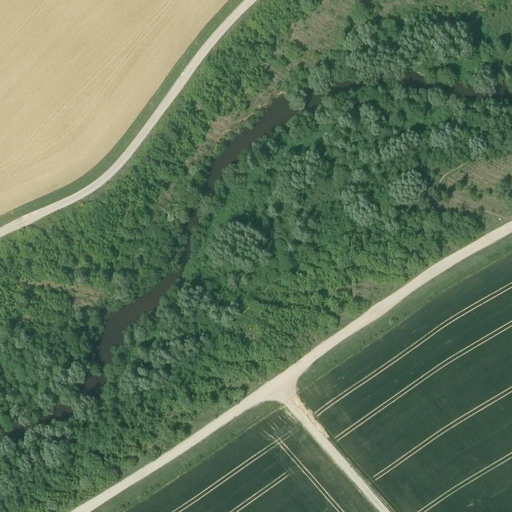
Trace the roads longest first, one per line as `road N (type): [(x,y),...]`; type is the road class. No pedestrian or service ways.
road 1 (track): [(507,232),(105,511)]
road 2 (track): [(272,0),(224,45),(115,192),(0,260)]
road 3 (track): [(279,390),(388,511)]
